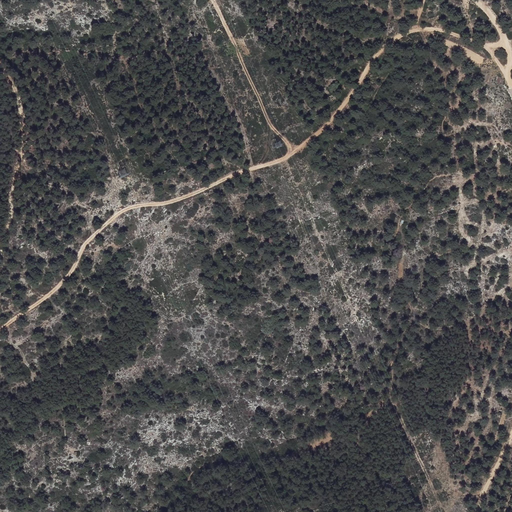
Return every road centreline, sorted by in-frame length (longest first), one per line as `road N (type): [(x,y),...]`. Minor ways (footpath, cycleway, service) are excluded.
road 1 (track): [(507,75),(477,42),(415,28),(380,49),(302,146),(198,192),(118,211),(86,240),(58,287),(0,328)]
road 2 (track): [(293,152),(270,123),(213,0)]
